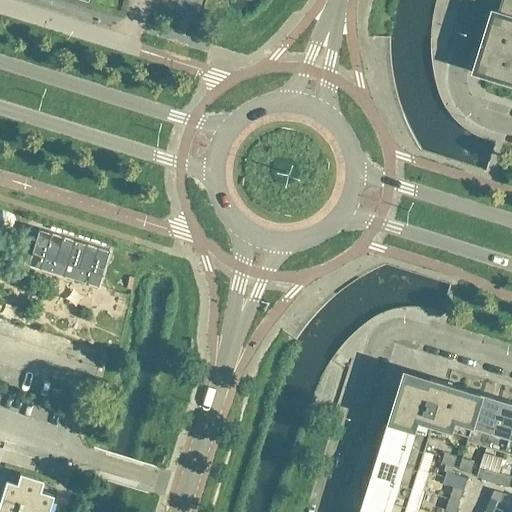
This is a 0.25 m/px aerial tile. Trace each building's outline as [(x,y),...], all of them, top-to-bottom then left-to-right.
[(511,16),(511,0),(502,0),(498,12),(511,16)] [(511,16),(498,12),(493,11),(474,71),(511,82),(511,16)] [(97,286),(108,251),(37,229),(26,264),(97,286)] [(469,434),(481,394),(430,378),(425,385),(422,382),(418,380),(415,378),(410,376),(405,374),(390,420),(430,432),(433,423),(469,434)] [(486,445),(500,400),(481,394),(469,434),(467,439),(486,445)] [(505,451),(511,427),(511,403),(500,400),(486,445),(505,451)] [(425,451),(430,432),(390,420),(385,439),(425,451)] [(419,469),(425,451),(385,439),(379,457),(419,469)] [(444,452),(441,463),(445,464),(453,467),(456,456),(444,452)] [(428,472),(419,469),(379,457),(373,475),(423,491),(428,472)] [(470,474),(474,462),(462,458),(459,468),(470,474)] [(451,473),(453,467),(445,464),(443,471),(446,472),(443,483),(453,487),(457,475),(451,473)] [(495,483),(498,472),(480,467),(477,477),(481,478),(481,479),(495,483)] [(511,477),(498,472),(495,483),(508,487),(511,477)] [(47,511),(52,495),(38,491),(41,481),(19,473),(15,484),(5,481),(0,495),(0,511),(47,511)] [(417,509),(423,491),(373,475),(368,494),(417,509)] [(467,478),(457,475),(453,487),(463,490),(467,478)] [(500,502),(504,494),(494,490),(490,498),(500,502)] [(362,511),(415,511),(417,509),(368,494),(362,511)] [(448,511),(456,511),(460,502),(449,499),(445,511),(448,511)]
